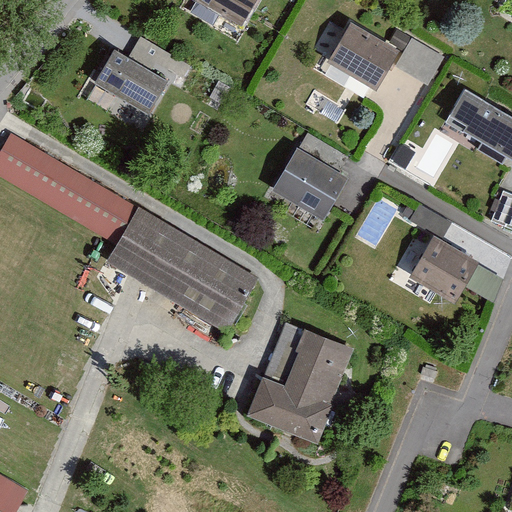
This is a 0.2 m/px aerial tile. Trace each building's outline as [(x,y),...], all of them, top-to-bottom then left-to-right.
[(200,0),(194,12),(214,22),(221,10),(245,23),(257,0),(200,0)] [(354,17),(328,58),(380,89),(397,61),(430,81),(446,56),(412,35),(405,48),(354,17)] [(117,44),(98,78),(152,109),(168,78),(182,85),(195,63),(142,34),(134,54),(117,44)] [(511,115),(466,88),(447,120),(485,143),(481,150),(505,165),(509,158),(511,159),(511,115)] [(308,130),(277,185),(326,214),(350,174),(341,167),(349,156),(308,130)] [(255,279),(9,137),(0,152),(0,178),(116,246),(106,263),(224,331),(255,279)] [(396,159),(410,164),(417,146),(403,141),(396,159)] [(511,194),(504,191),(491,221),(511,229),(511,194)] [(435,230),(412,271),(460,299),(482,259),(435,230)] [(264,367),(249,408),(319,436),(355,345),(306,326),(287,377),(264,367)] [(0,511),(15,511),(28,491),(0,474),(0,511)]
